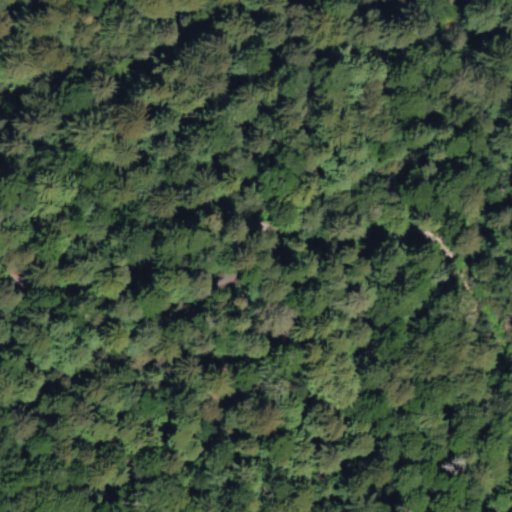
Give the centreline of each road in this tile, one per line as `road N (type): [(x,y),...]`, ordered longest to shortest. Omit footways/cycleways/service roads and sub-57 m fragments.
road 1 (track): [(361,235),(414,229),(445,250),(499,307),(511,339)]
road 2 (residential): [(175,206),(229,202),(281,229),(361,235)]
road 3 (residential): [(0,250),(67,257),(175,206)]
